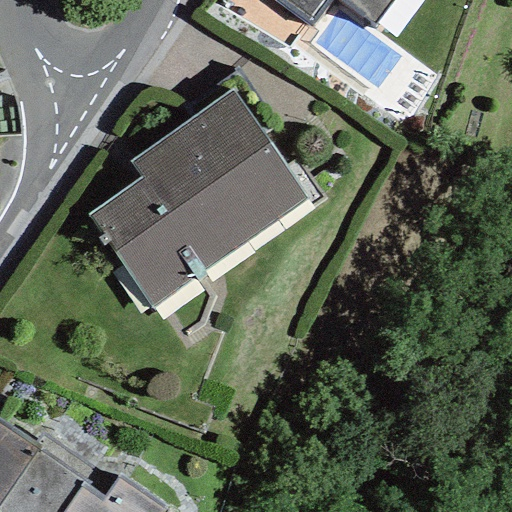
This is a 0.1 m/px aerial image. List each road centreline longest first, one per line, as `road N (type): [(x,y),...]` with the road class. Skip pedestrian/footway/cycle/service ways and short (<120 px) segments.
road 1 (residential): [(0,213),(72,107)]
road 2 (residential): [(72,107),(142,0)]
